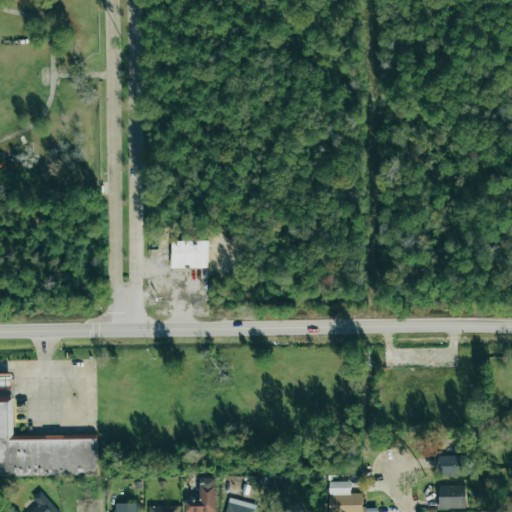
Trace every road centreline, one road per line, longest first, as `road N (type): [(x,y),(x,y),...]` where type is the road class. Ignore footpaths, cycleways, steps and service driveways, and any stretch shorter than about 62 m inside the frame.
road 1 (secondary): [(511,328),(129,331)]
road 2 (residential): [(111,0),(118,286)]
road 3 (residential): [(136,282),(133,0)]
road 4 (secondary): [(129,331),(0,333)]
